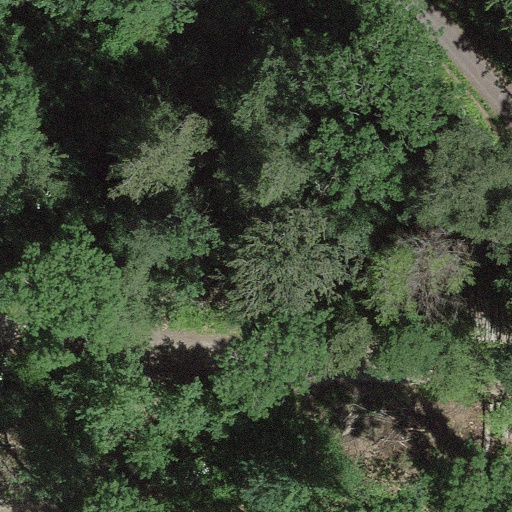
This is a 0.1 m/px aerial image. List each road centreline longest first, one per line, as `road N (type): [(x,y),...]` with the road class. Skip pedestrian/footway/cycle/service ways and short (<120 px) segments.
road 1 (track): [(511,384),(0,331)]
road 2 (track): [(409,0),(511,110)]
